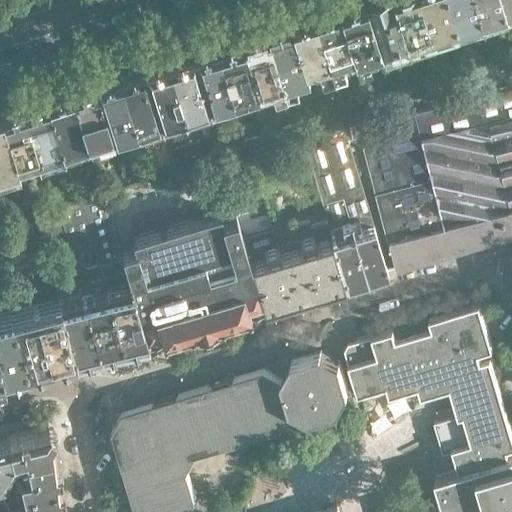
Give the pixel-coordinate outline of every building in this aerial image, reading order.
[(376,40),(363,0),(350,0),(338,4),(355,58),(367,54),(364,44),(376,40)] [(403,32),(393,0),(363,0),(376,40),(403,32)] [(434,45),(419,0),(393,0),(403,32),(406,41),(421,37),(424,48),(434,45)] [(455,26),(446,0),(419,0),(434,45),(444,42),(440,31),(455,26)] [(483,29),(473,0),(446,0),(455,26),(470,21),(474,32),(483,29)] [(504,10),(500,0),(473,0),(483,29),(493,26),(489,15),(504,10)] [(511,0),(500,0),(504,10),(505,14),(511,11),(511,0)] [(355,58),(338,4),(313,12),(330,65),(331,67),(343,63),(344,67),(356,63),(355,58)] [(330,65),(313,12),(288,20),(302,64),(314,60),(317,69),(330,65)] [(306,77),(302,64),(288,20),(266,26),(284,84),(306,77)] [(284,84),(266,26),(242,34),(256,82),(269,78),(272,88),(284,84)] [(256,82),(242,34),(217,42),(232,90),(256,82)] [(232,90),(217,42),(208,45),(207,42),(197,45),(198,48),(192,50),(207,97),(232,90)] [(207,97),(192,50),(145,65),(160,112),(173,108),(175,114),(194,108),(193,102),(207,97)] [(511,67),(511,55),(494,61),(497,72),(511,67)] [(497,72),(494,61),(469,70),(472,81),(497,72)] [(160,112),(145,65),(120,72),(138,129),(147,126),(149,130),(164,125),(160,112)] [(472,81),(469,70),(445,79),(448,89),(472,81)] [(138,129),(120,72),(96,80),(110,127),(126,122),(129,131),(138,129)] [(448,89),(445,79),(421,87),(424,98),(448,89)] [(113,136),(110,127),(96,80),(73,87),(88,134),(95,131),(98,141),(113,136)] [(511,86),(413,111),(419,131),(363,145),(393,265),(511,229),(511,86)] [(88,134),(73,87),(51,95),(65,141),(88,134)] [(65,141),(51,95),(25,103),(40,149),(65,141)] [(40,149),(25,103),(3,110),(17,160),(21,170),(35,166),(34,164),(44,161),(40,149)] [(0,165),(17,160),(3,110),(0,110),(0,165)] [(370,130),(367,118),(348,122),(351,135),(370,130)] [(386,267),(342,120),(304,132),(323,204),(343,198),(364,274),(386,267)] [(274,141),(270,130),(247,137),(250,149),(274,141)] [(250,149),(247,137),(222,144),(226,156),(250,149)] [(120,241),(106,192),(82,199),(96,247),(120,241)] [(364,274),(343,198),(323,204),(331,234),(330,235),(343,280),(364,274)] [(101,265),(96,247),(82,199),(59,206),(67,234),(77,271),(99,350),(123,344),(101,265)] [(67,234),(59,206),(36,213),(44,240),(67,234)] [(137,245),(122,250),(125,258),(147,338),(263,303),(249,258),(237,216),(223,220),(220,209),(134,235),(137,245)] [(343,280),(330,235),(314,239),(312,233),(263,247),(265,254),(249,258),(263,303),(278,299),(278,301),(287,298),(286,296),(305,291),(305,293),(313,291),(313,289),(316,288),(317,290),(325,287),(324,285),(343,280)] [(147,338),(125,258),(101,265),(123,344),(147,338)] [(99,350),(77,271),(54,277),(60,301),(75,356),(99,350)] [(75,356),(60,301),(35,308),(49,363),(75,356)] [(511,511),(511,452),(510,454),(508,447),(511,445),(511,427),(490,355),(481,358),(479,351),(493,347),(480,301),(429,316),(432,326),(396,336),(393,327),(358,338),(360,347),(346,352),(359,392),(387,384),(390,393),(419,384),(422,394),(451,385),(458,411),(435,419),(444,450),(454,447),(460,468),(436,476),(445,505),(421,511),(336,511),(335,505),(312,511),(511,511)] [(49,363),(35,308),(11,314),(26,369),(28,368),(27,367),(40,364),(40,365),(49,363)] [(26,369),(11,314),(0,317),(0,367),(2,375),(12,372),(12,371),(23,368),(24,369),(26,369)] [(247,441),(252,433),(281,424),(291,406),(309,416),(338,407),(349,388),(340,359),(321,349),(292,357),(282,376),(264,366),(235,374),(232,379),(227,377),(215,380),(213,385),(208,382),(178,391),(176,396),(171,393),(159,397),(157,401),(152,399),(122,408),(112,426),(121,456),(124,457),(119,466),(122,475),(131,479),(129,482),(138,511),(178,511),(188,510),(195,495),(187,465),(196,449),(225,441),(234,445),(247,441)] [(57,448),(54,429),(47,424),(7,435),(13,459),(19,458),(57,448)] [(13,459),(7,435),(0,436),(0,477),(5,476),(4,474),(13,459)] [(60,478),(57,448),(19,458),(23,474),(16,476),(19,488),(60,478)] [(36,511),(64,505),(60,478),(19,488),(24,508),(20,509),(18,507),(6,510),(6,511),(36,511)]
